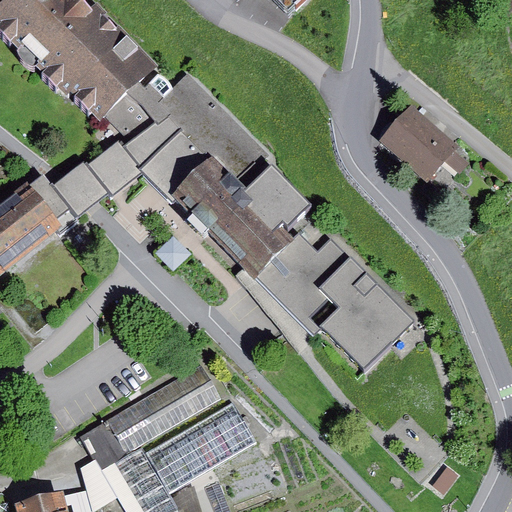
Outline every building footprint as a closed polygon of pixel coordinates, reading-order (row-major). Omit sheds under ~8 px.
[(0,0),(0,48),(67,114),(70,110),(87,127),(91,123),(100,131),(108,124),(156,74),(97,16),(88,25),(71,9),(81,0),(80,0),(0,0)] [(264,0),(289,23),(310,0),(264,0)] [(156,74),(108,124),(134,150),(123,158),(142,183),(147,189),(254,294),(260,287),(313,344),(319,339),(362,382),(416,333),(333,246),(319,260),(298,240),(292,248),(286,244),(311,219),(271,183),(267,187),(255,174),(267,161),(189,79),(176,94),(156,74)] [(461,152),(411,114),(382,153),(431,191),(461,152)] [(142,183),(123,158),(117,150),(86,177),(82,172),(66,186),(53,197),(43,184),(0,219),(0,287),(75,227),(79,231),(95,214),(108,201),(114,206),(142,183)] [(174,241),(155,261),(173,277),(192,258),(174,241)] [(201,364),(106,420),(127,455),(222,399),(201,364)] [(255,441),(232,402),(147,452),(170,491),(255,441)] [(127,455),(106,420),(78,436),(93,461),(99,472),(115,462),(127,455)] [(178,511),(142,449),(116,464),(143,511),(178,511)] [(99,472),(93,461),(81,467),(92,511),(117,498),(124,511),(143,511),(116,464),(115,462),(99,472)] [(447,467),(433,487),(445,496),(459,476),(447,467)] [(70,511),(65,492),(18,504),(19,511),(70,511)]
